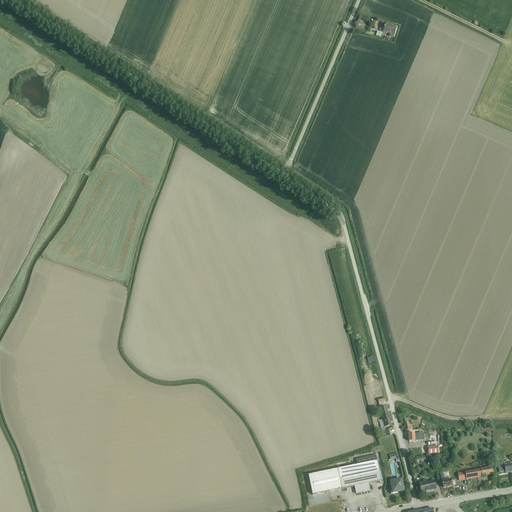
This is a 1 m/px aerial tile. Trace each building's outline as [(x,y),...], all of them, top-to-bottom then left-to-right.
[(394,36),(397,28),(385,24),(381,23),(379,30),(383,31),(382,32),(394,36)] [(382,420),(384,428),(391,426),(386,407),(380,409),(382,417),(382,420)] [(406,432),(413,430),(412,426),(410,426),(409,424),(404,425),(406,432)] [(418,434),(408,435),(409,443),(424,442),(424,434),(418,434)] [(437,446),(428,447),(428,454),(438,454),(437,446)] [(357,466),(308,476),(313,496),(355,487),(356,495),(370,492),(369,484),(382,482),(376,456),(356,460),(357,466)] [(504,462),(498,463),(499,467),(499,473),(505,472),(506,473),(511,472),(511,464),(505,466),(504,462)] [(492,468),(465,474),(466,481),(493,475),(492,468)] [(443,473),(440,473),(443,488),(452,487),(451,480),(444,481),(443,473)] [(403,487),(404,487),(404,486),(403,482),(403,483),(402,484),(401,480),(400,480),(396,480),(394,480),(392,482),(390,482),(391,490),(390,490),(391,494),(397,493),(397,492),(403,491),(403,487)] [(422,494),(437,490),(435,482),(420,485),(422,494)]
